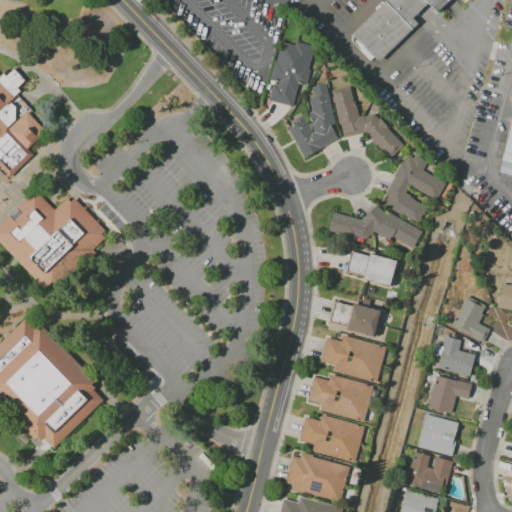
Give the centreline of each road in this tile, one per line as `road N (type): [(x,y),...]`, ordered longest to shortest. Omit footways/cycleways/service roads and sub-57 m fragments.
road 1 (residential): [(125,0),(230,112),(286,204),(299,285),(262,448)]
road 2 (residential): [(511,373),(482,467),(487,511)]
